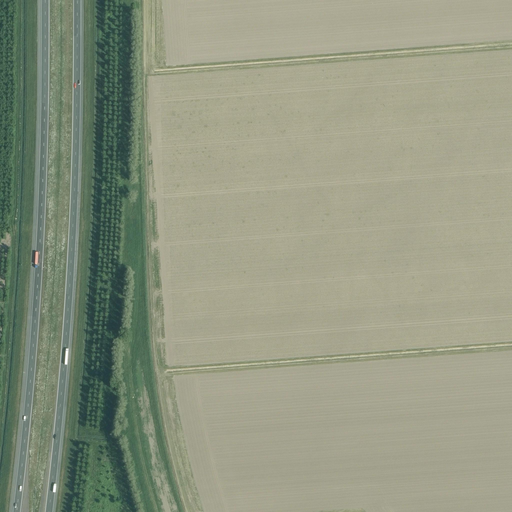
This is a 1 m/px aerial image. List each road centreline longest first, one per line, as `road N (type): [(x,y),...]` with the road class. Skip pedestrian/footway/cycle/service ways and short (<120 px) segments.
road 1 (motorway): [(45,0),(34,330),(15,511)]
road 2 (motorway): [(48,511),(66,333),(76,0)]
